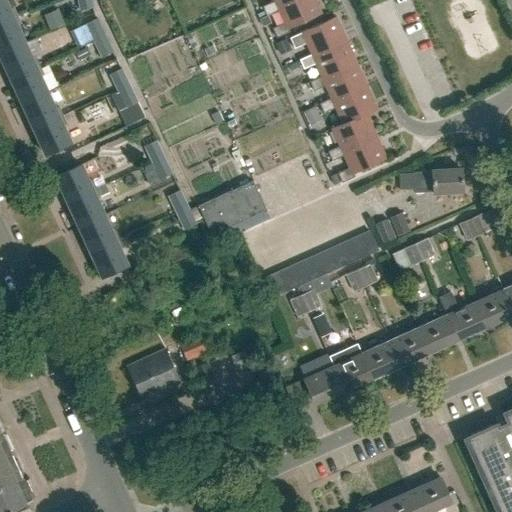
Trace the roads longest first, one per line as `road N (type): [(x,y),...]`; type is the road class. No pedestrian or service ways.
road 1 (residential): [(177,511),(511,363)]
road 2 (unclassified): [(112,488),(0,242)]
road 3 (residential): [(347,0),(397,111),(415,127),(482,122)]
